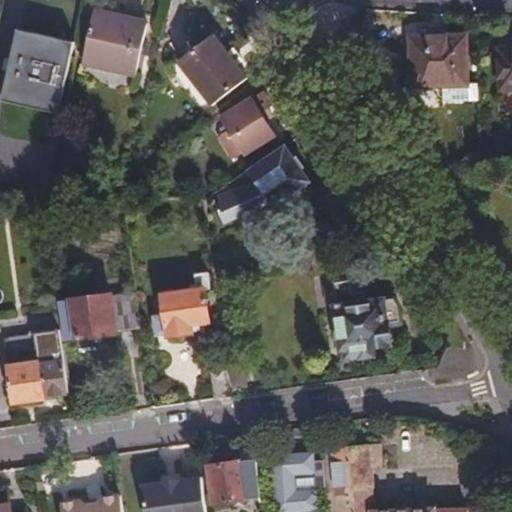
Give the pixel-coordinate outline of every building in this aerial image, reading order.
[(143,24),(88,12),(78,61),(132,72),(143,24)] [(0,103),(49,114),(64,44),(12,33),(0,89),(0,103)] [(172,62),(205,108),(242,81),(209,35),(172,62)] [(455,37),(439,37),(419,38),(419,86),(473,86),(472,37),(455,37)] [(490,91),(511,91),(511,49),(491,49),(490,91)] [(478,86),(473,86),(419,86),(419,100),(451,100),(451,108),(478,108),(478,86)] [(225,131),(238,153),(240,156),(270,138),(258,116),(265,111),(256,96),(218,119),(225,131)] [(227,160),(238,153),(225,131),(212,138),(210,143),(220,159),(227,160)] [(293,161),(285,146),(247,171),(254,183),(215,202),(223,222),(267,200),(265,195),(276,189),(283,201),(309,186),(300,172),(297,173),(291,162),(293,161)] [(317,201),(337,235),(364,220),(344,186),(317,201)] [(59,225),(55,197),(38,196),(41,227),(59,225)] [(369,259),(383,251),(369,228),(355,236),(369,259)] [(194,293),(159,298),(165,339),(186,336),(186,333),(198,331),(197,324),(206,323),(202,292),(207,292),(204,276),(192,277),(194,293)] [(327,284),(328,288),(330,304),(338,363),(374,359),(373,348),(386,346),(385,326),(398,324),(396,307),(389,299),(378,300),(378,302),(360,304),(356,281),(327,284)] [(330,304),(328,288),(319,289),(321,306),(330,304)] [(135,332),(130,294),(66,302),(68,321),(57,323),(60,342),(135,332)] [(65,396),(61,365),(35,369),(34,367),(6,371),(10,403),(65,396)] [(244,389),(240,373),(235,365),(227,372),(234,390),(244,389)] [(230,399),(225,369),(207,372),(211,402),(230,399)] [(383,472),(381,448),(367,448),(332,451),(331,454),(321,456),(322,469),(323,498),(324,511),(375,511),(372,473),(383,472)] [(240,468),(254,467),(252,451),(238,453),(239,464),(240,468)] [(323,498),(322,469),(314,470),(313,460),(272,462),(273,511),(314,511),(314,499),(323,498)] [(258,500),(254,467),(240,468),(239,464),(209,468),(214,505),(258,500)] [(158,477),(159,483),(178,481),(177,475),(158,477)] [(141,511),(202,511),(198,478),(178,481),(159,483),(138,486),(141,511)] [(498,511),(501,508),(488,500),(480,496),(475,500),(472,509),(437,511),(433,511),(433,510),(397,511),(498,511)] [(115,511),(114,498),(57,506),(57,511),(115,511)]
